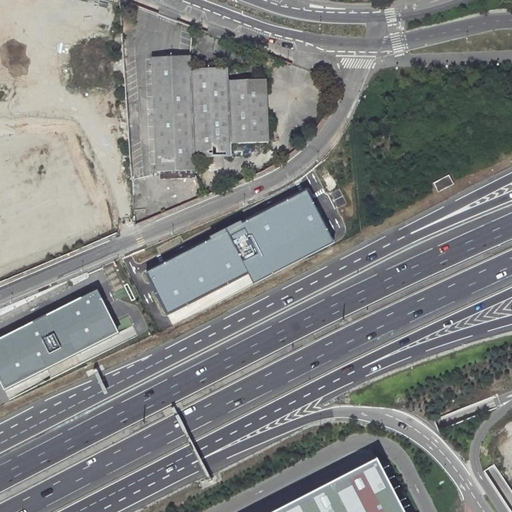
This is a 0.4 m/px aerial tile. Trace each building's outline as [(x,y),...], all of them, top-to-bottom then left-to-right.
[(228,143),(266,141),(264,77),(225,79),(224,66),(188,68),(187,55),(147,56),(149,114),(137,114),(138,139),(151,139),(153,172),(176,171),(176,181),(193,180),(192,157),(228,155),(228,143)] [(449,175),(433,183),(438,192),(454,184),(449,175)] [(306,186),(143,269),(164,311),(245,269),(252,281),(333,239),(306,186)] [(92,289),(0,335),(0,389),(114,332),(92,289)] [(411,511),(399,486),(383,459),(279,511),(411,511)]
